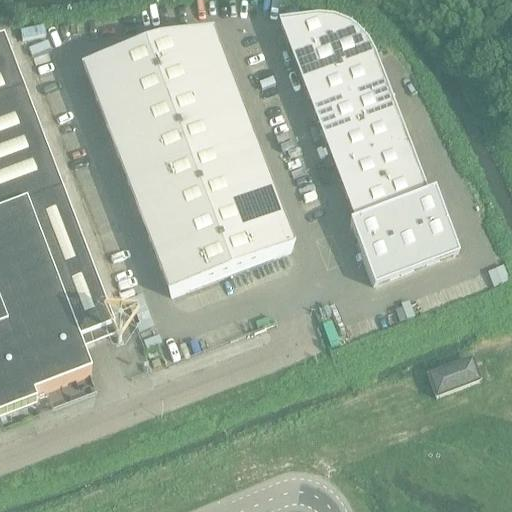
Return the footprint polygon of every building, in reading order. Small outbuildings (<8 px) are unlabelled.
[(301,25),(280,28),(281,30),(282,29),(357,226),(350,229),(372,289),(374,293),(459,261),(458,256),(435,196),(428,199),(375,60),(368,47),(356,35),(349,30),(334,24),(318,23),(301,25)] [(144,49),(155,78),(215,55),(209,39),(209,38),(173,43),(158,45),(144,49)] [(114,330),(4,42),(0,42),(0,421),(36,407),(34,400),(91,377),(78,344),(114,330)] [(144,49),(84,72),(95,101),(155,78),(144,49)] [(215,55),(155,78),(166,106),(226,84),(215,55)] [(155,78),(95,101),(106,129),(166,106),(155,78)] [(226,84),(166,106),(177,135),(237,112),(226,84)] [(177,135),(166,106),(106,129),(117,158),(177,135)] [(237,112),(177,135),(188,163),(247,141),(237,112)] [(177,135),(117,158),(128,186),(188,163),(177,135)] [(247,141),(188,163),(198,192),(258,169),(247,141)] [(188,163),(128,186),(138,215),(198,192),(188,163)] [(258,169),(198,192),(209,220),(269,198),(258,169)] [(209,220),(198,192),(138,215),(149,243),(209,220)] [(269,198),(209,220),(220,249),(280,226),(269,198)] [(220,249),(209,220),(149,243),(160,272),(220,249)] [(280,226),(220,249),(231,277),(291,255),(280,226)] [(231,277),(220,249),(160,272),(171,300),(231,277)] [(471,364),(428,380),(436,401),(479,385),(471,364)]
